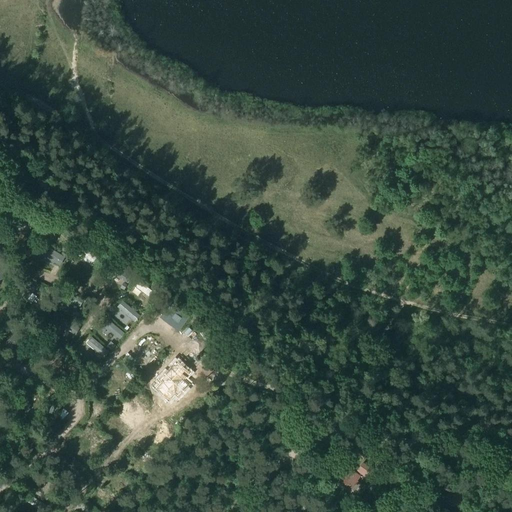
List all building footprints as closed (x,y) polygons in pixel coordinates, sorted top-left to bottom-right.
[(18,210),(9,225),(23,233),(27,235),(36,220),(32,218),(18,210)] [(57,221),(52,226),(67,240),(72,235),(57,221)] [(49,247),(44,255),(60,265),(65,257),(49,247)] [(78,247),(74,253),(92,267),(96,262),(95,261),(99,256),(91,249),(87,254),(78,247)] [(3,258),(0,259),(0,279),(9,276),(3,258)] [(113,267),(110,273),(128,283),(132,277),(113,267)] [(33,281),(21,296),(27,301),(29,299),(33,293),(39,285),(33,281)] [(139,281),(135,286),(149,296),(153,291),(139,281)] [(66,291),(63,297),(80,306),(83,300),(66,291)] [(124,302),(118,308),(135,322),(140,316),(124,302)] [(173,305),(165,317),(176,325),(184,314),(173,305)] [(61,319),(58,325),(76,335),(80,329),(61,319)] [(109,321),(104,326),(120,340),(125,334),(109,321)] [(15,352),(27,341),(18,332),(6,342),(15,352)] [(92,337),(87,343),(97,352),(100,355),(104,358),(109,352),(92,337)] [(72,361),(55,376),(62,383),(76,370),(75,369),(77,367),(72,361)] [(163,382),(157,388),(169,400),(175,393),(178,396),(189,384),(171,368),(160,379),(163,382)] [(18,400),(13,407),(24,416),(30,410),(28,408),(30,406),(20,397),(18,400)] [(64,408),(57,415),(62,420),(68,413),(64,408)] [(0,424),(0,435),(5,439),(10,433),(0,424)] [(349,468),(340,480),(352,489),(355,484),(357,485),(359,483),(357,482),(361,477),(360,477),(362,474),(371,481),(376,474),(364,464),(356,474),(349,468)] [(55,486),(47,481),(42,490),(39,487),(35,494),(46,501),(55,486)] [(455,494),(455,493),(450,493),(450,494),(446,494),(446,506),(461,506),(461,494),(455,494)]
